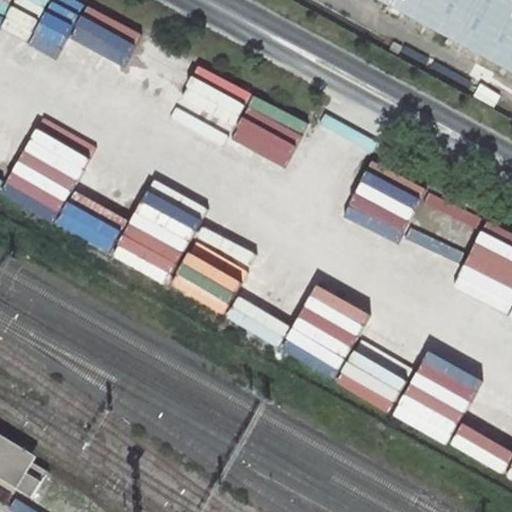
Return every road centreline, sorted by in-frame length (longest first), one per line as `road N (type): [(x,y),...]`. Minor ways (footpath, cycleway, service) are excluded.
road 1 (unclassified): [(511,172),(196,0)]
road 2 (unknown): [(511,96),(337,0)]
